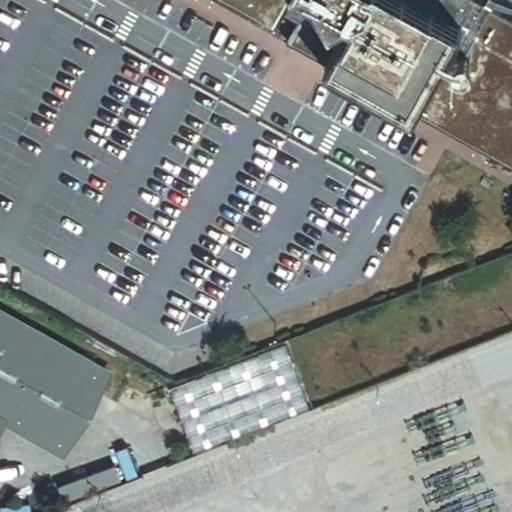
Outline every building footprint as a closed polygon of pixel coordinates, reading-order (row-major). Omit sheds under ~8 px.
[(511,19),(477,0),(258,0),(297,22),(286,41),(511,167),(511,19)] [(0,428),(4,422),(38,442),(46,428),(68,441),(105,373),(0,314),(0,428)] [(284,342),(175,385),(200,450),(309,407),(284,342)] [(59,488),(66,504),(122,483),(115,466),(59,488)] [(4,506),(4,511),(32,511),(31,503),(4,506)]
